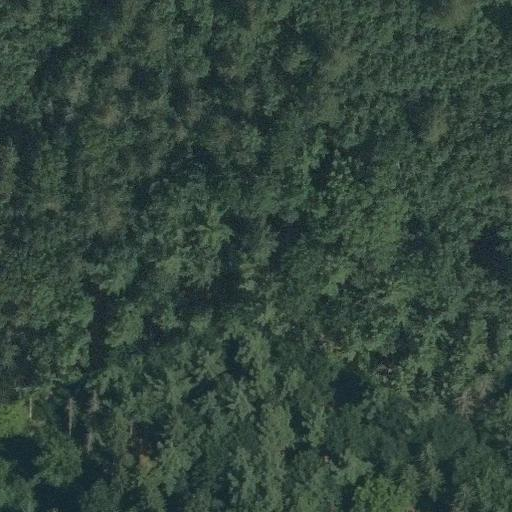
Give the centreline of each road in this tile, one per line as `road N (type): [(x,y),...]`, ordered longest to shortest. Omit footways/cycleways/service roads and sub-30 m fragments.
road 1 (track): [(255,0),(289,60),(511,300)]
road 2 (track): [(0,102),(85,0)]
